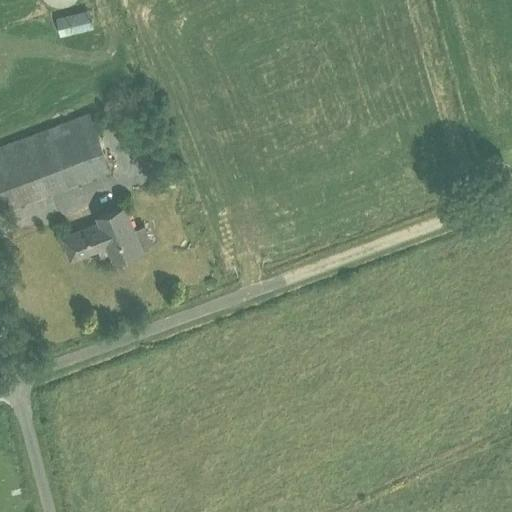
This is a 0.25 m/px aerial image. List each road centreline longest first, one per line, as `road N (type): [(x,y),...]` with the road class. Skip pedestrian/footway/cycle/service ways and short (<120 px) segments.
road 1 (track): [(0,387),(511,194)]
road 2 (unclassified): [(49,511),(15,381)]
